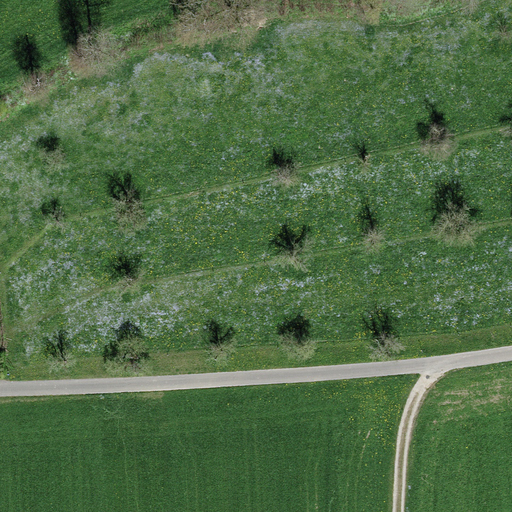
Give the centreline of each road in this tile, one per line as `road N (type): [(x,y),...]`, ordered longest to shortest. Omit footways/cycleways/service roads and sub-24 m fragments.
road 1 (residential): [(511,353),(440,365),(0,392)]
road 2 (track): [(440,365),(406,429),(401,511)]
